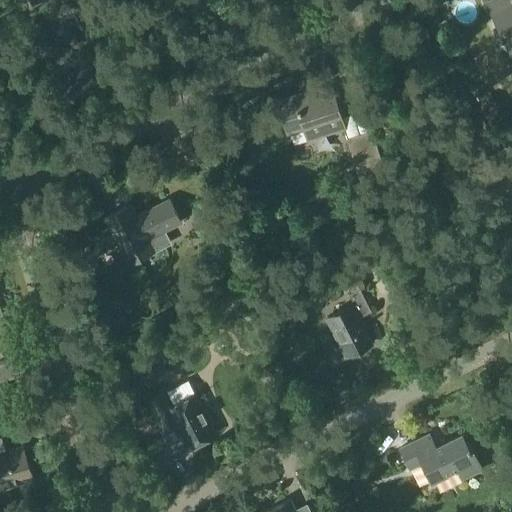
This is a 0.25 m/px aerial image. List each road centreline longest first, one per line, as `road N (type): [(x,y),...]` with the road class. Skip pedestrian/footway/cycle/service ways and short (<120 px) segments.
road 1 (residential): [(0,191),(392,0)]
road 2 (residential): [(170,511),(511,346)]
road 3 (residential): [(106,511),(0,206)]
